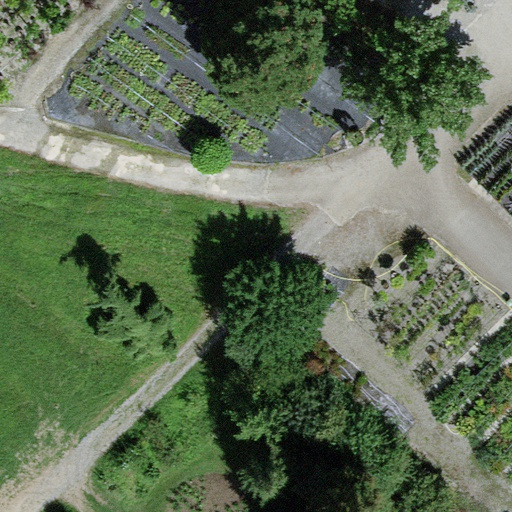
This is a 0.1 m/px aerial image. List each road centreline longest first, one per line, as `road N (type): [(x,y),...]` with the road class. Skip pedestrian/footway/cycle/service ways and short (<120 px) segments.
road 1 (track): [(511,18),(367,195),(205,181),(0,105)]
road 2 (track): [(383,175),(511,297)]
